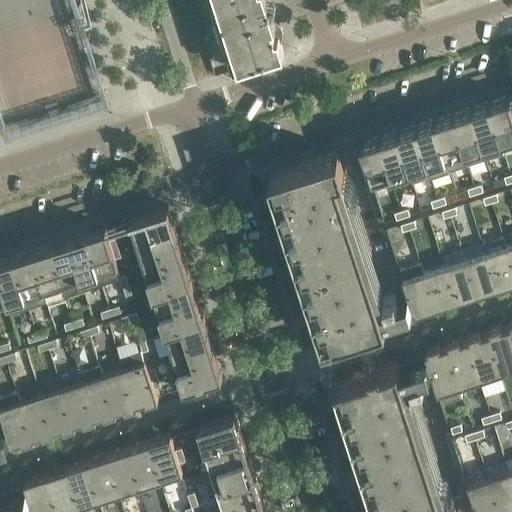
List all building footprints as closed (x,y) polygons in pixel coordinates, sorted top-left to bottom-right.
[(216,0),(223,20),(269,5),(267,0),(216,0)] [(279,37),(283,36),(283,33),(281,26),(279,23),(275,25),(269,5),(223,20),(238,67),(284,52),(279,37)] [(511,93),(509,94),(511,102),(511,122),(498,127),(480,133),(462,138),(443,144),(425,150),(407,156),(389,162),(369,168),(406,285),(428,278),(449,271),(469,265),(490,258),(511,251),(511,250),(511,93)] [(511,102),(509,94),(490,100),(502,137),(511,134),(511,102)] [(502,137),(490,100),(471,106),(486,153),(505,147),(502,137)] [(486,153),(471,106),(453,112),(465,149),(468,159),(486,153)] [(465,149),(453,112),(435,118),(447,155),(465,149)] [(447,155),(435,118),(417,124),(429,161),(447,155)] [(432,171),(429,161),(417,124),(398,130),(410,167),(413,176),(432,171)] [(410,167),(398,130),(380,136),(392,173),(410,167)] [(392,173),(380,136),(360,142),(369,168),(372,179),(392,173)] [(345,171),(345,170),(338,149),(282,167),(282,169),(275,171),(279,184),(286,182),(290,196),(283,198),(288,212),(294,209),(299,223),(292,226),(296,239),(303,237),(308,251),(301,253),(305,266),(312,264),(317,278),(310,280),(314,294),(321,292),(325,306),(319,308),(323,321),(330,318),(335,336),(387,319),(387,318),(414,310),(406,285),(384,292),(387,299),(386,299),(345,171)] [(169,204),(130,216),(136,236),(175,223),(169,204)] [(184,384),(130,216),(107,224),(115,249),(0,286),(0,401),(4,414),(150,367),(158,392),(184,384)] [(181,242),(175,223),(136,236),(142,254),(181,242)] [(115,249),(107,224),(88,230),(104,279),(123,273),(115,249)] [(104,279),(88,230),(70,236),(86,285),(104,279)] [(86,285),(70,236),(51,242),(64,281),(67,291),(86,285)] [(511,279),(511,255),(507,240),(486,247),(498,284),(511,279)] [(64,281),(51,242),(33,248),(46,286),(64,281)] [(187,260),(181,242),(142,254),(148,273),(187,260)] [(498,284),(486,247),(466,253),(478,290),(498,284)] [(46,286),(33,248),(15,253),(31,303),(49,297),(46,286)] [(478,290),(466,253),(445,260),(457,297),(478,290)] [(193,279),(187,260),(148,273),(154,291),(193,279)] [(457,297),(445,260),(425,267),(428,278),(436,303),(457,297)] [(436,303),(428,278),(425,267),(403,274),(406,285),(414,310),(415,310),(436,303)] [(199,297),(193,279),(154,291),(160,310),(199,297)] [(205,316),(199,297),(160,310),(166,328),(205,316)] [(211,334),(205,316),(166,328),(172,347),(211,334)] [(511,364),(511,330),(509,322),(503,324),(502,321),(489,325),(490,328),(489,329),(501,368),(511,364)] [(501,368),(489,329),(482,331),(481,328),(469,332),(470,335),(468,335),(481,374),(501,368)] [(217,353),(211,334),(172,347),(178,365),(217,353)] [(481,374),(468,335),(462,337),(461,334),(448,338),(449,341),(448,342),(460,381),(481,374)] [(460,381),(448,342),(441,344),(440,341),(428,345),(429,348),(426,349),(433,373),(434,374),(441,397),(463,390),(460,381)] [(122,350),(125,361),(138,400),(146,397),(147,400),(159,396),(158,393),(159,393),(158,392),(150,367),(143,343),(122,350)] [(452,504),(412,379),(412,380),(433,373),(426,349),(399,358),(383,363),(382,360),(369,364),(370,367),(341,376),(346,391),(351,389),(356,403),(350,405),(355,418),(360,416),(365,430),(359,432),(363,446),(369,444),(374,458),(368,459),(372,473),(378,471),(382,485),(377,487),(381,500),(387,499),(391,511),(458,511),(455,502),(452,504)] [(511,349),(497,354),(476,361),(456,367),(434,374),(472,492),(494,485),(511,479),(511,349)] [(209,377),(223,372),(217,353),(178,365),(184,385),(197,380),(198,383),(210,379),(209,377)] [(118,409),(117,406),(105,367),(102,357),(81,363),(84,374),(97,413),(105,410),(105,413),(118,409)] [(139,403),(138,400),(125,361),(105,367),(117,406),(125,404),(126,407),(139,403)] [(97,413),(84,374),(64,381),(76,420),(84,417),(85,420),(97,416),(97,413)] [(77,422),(76,420),(64,381),(43,387),(55,426),(63,424),(64,427),(77,422)] [(35,433),(23,394),(19,383),(0,389),(0,401),(4,414),(5,416),(12,440),(22,437),(23,440),(36,436),(35,433)] [(56,429),(55,426),(43,387),(23,394),(35,433),(43,430),(44,433),(56,429)] [(198,422),(199,423),(205,444),(242,432),(235,410),(198,422)] [(0,443),(12,440),(5,416),(0,417),(0,443)] [(227,511),(225,506),(219,486),(212,465),(205,444),(199,423),(172,432),(180,456),(158,463),(137,470),(117,477),(96,483),(76,490),(55,497),(33,504),(35,511),(227,511)] [(179,453),(172,432),(171,431),(150,438),(162,475),(183,468),(181,459),(180,456),(179,453)] [(249,453),(242,432),(205,444),(212,465),(249,453)] [(162,475),(150,438),(129,444),(141,481),(162,475)] [(141,481),(129,444),(108,451),(120,488),(141,481)] [(120,488),(108,451),(88,458),(100,495),(120,488)] [(256,474),(249,453),(212,465),(219,485),(256,474)] [(100,495),(88,458),(67,464),(79,501),(100,495)] [(79,501),(67,464),(47,471),(59,508),(79,501)] [(511,471),(510,465),(489,471),(502,510),(503,510),(504,511),(506,511),(511,510),(511,471)] [(45,511),(59,508),(47,471),(25,478),(25,479),(33,504),(35,511),(45,511)] [(497,511),(502,510),(489,471),(467,479),(472,492),(478,511),(497,511)] [(262,494),(256,474),(219,485),(225,506),(262,494)] [(11,511),(9,503),(11,511),(33,504),(25,479),(0,487),(0,511),(11,511)] [(268,511),(262,494),(225,506),(227,511),(268,511)]
